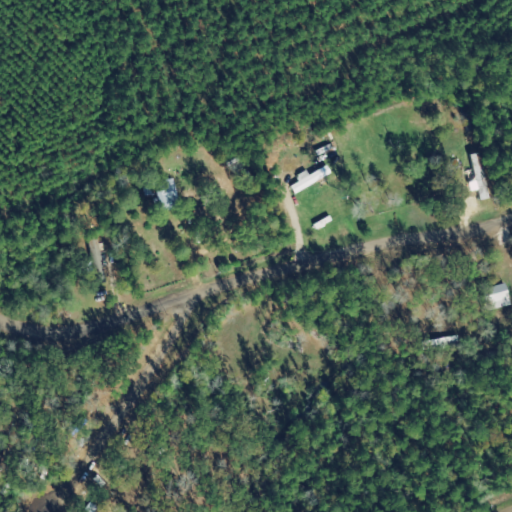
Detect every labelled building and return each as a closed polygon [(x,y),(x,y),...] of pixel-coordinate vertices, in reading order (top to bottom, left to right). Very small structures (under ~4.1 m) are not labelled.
[(471,191),(479,190),(481,201),(489,200),(483,153),(472,155),(476,183),(470,183),(471,191)] [(331,175),(328,167),(293,186),(297,193),(331,175)] [(159,213),(169,211),(168,207),(180,205),(176,180),(155,183),(159,213)] [(97,270),(98,284),(107,283),(102,238),(90,239),(93,270),(97,270)] [(511,306),(504,284),(483,290),(489,312),(511,306)]
